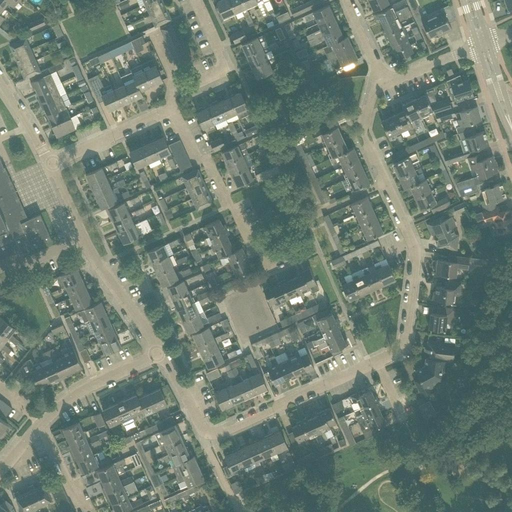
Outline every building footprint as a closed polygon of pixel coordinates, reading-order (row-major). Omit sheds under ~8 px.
[(126,0),(118,4),(121,9),(129,5),(126,0)] [(154,0),(145,4),(150,15),(165,8),(161,0),(154,0)] [(233,14),(235,13),(229,0),(221,0),(216,2),(218,6),(215,8),(221,22),(222,22),(230,18),(229,16),(233,14)] [(229,0),(235,13),(241,10),(244,15),(247,23),(249,26),(253,24),(252,21),(249,13),(246,8),(242,0),(229,0)] [(255,0),(257,3),(259,8),(263,17),(267,15),(269,14),(267,9),(272,7),(268,0),(255,0)] [(312,0),(311,0),(301,5),(304,11),(315,6),(312,0)] [(368,0),(373,10),(382,6),(389,3),(387,0),(368,0)] [(407,0),(413,11),(418,9),(414,0),(407,0)] [(0,11),(3,8),(0,5),(0,33),(9,41),(14,39),(3,30),(0,27),(0,23),(4,19),(0,15),(0,11)] [(304,11),(301,5),(290,10),(293,16),(304,11)] [(315,17),(318,23),(333,16),(328,5),(319,9),(304,16),(306,21),(315,17)] [(379,18),(381,23),(404,13),(409,11),(407,6),(395,12),(392,6),(374,14),(377,19),(379,18)] [(165,8),(150,15),(155,26),(170,19),(165,8)] [(263,17),(259,8),(255,10),(259,19),(263,17)] [(421,21),(423,25),(425,29),(429,38),(442,32),(443,33),(451,30),(443,11),(434,16),(424,20),(421,21)] [(382,30),(384,35),(401,27),(399,21),(407,17),(404,13),(381,23),(384,29),(382,30)] [(276,16),(279,23),(285,20),(282,14),(276,16)] [(312,33),(314,38),(338,27),(333,16),(318,23),(321,29),(312,33)] [(27,24),(31,31),(46,24),(43,17),(27,24)] [(284,25),(286,31),(294,28),(291,22),(284,25)] [(58,23),(52,26),(55,31),(61,28),(58,23)] [(160,29),(162,34),(173,29),(171,24),(160,29)] [(411,29),(413,35),(419,32),(416,26),(411,29)] [(328,46),(332,44),(331,43),(343,38),(338,27),(314,38),(308,41),(311,46),(325,39),(328,46)] [(389,39),(391,45),(406,38),(408,37),(406,33),(405,34),(401,27),(384,35),(386,40),(389,39)] [(162,34),(165,40),(176,35),(173,29),(162,34)] [(231,35),(235,43),(246,38),(242,30),(231,35)] [(165,40),(167,45),(178,40),(176,35),(165,40)] [(246,57),(247,56),(246,56),(262,49),(262,48),(259,43),(265,40),(262,35),(241,44),(244,51),(243,52),(246,57)] [(133,40),(130,41),(134,48),(136,53),(143,49),(141,45),(145,43),(142,36),(133,40)] [(325,54),(327,58),(352,47),(347,36),(343,38),(331,43),(332,44),(334,50),(325,54)] [(10,45),(14,56),(30,49),(25,38),(10,45)] [(297,38),(291,41),(294,47),(300,44),(297,38)] [(391,45),(394,52),(410,45),(406,38),(391,45)] [(167,45),(170,51),(181,46),(178,40),(167,45)] [(130,41),(119,46),(123,53),(134,48),(130,41)] [(248,63),(250,67),(267,60),(264,53),(270,50),(278,46),(276,42),(268,46),(268,45),(262,48),(262,49),(246,56),(247,56),(249,62),(248,63)] [(410,45),(394,52),(398,59),(413,52),(410,45)] [(123,53),(119,46),(109,51),(112,58),(123,53)] [(170,51),(172,56),(183,51),(181,46),(170,51)] [(352,47),(327,58),(329,64),(331,63),(333,69),(335,69),(337,74),(354,66),(352,61),(357,58),(352,47)] [(14,56),(19,67),(35,60),(30,49),(14,56)] [(112,58),(109,51),(98,56),(101,63),(112,58)] [(172,56),(175,62),(186,57),(183,51),(172,56)] [(186,57),(175,62),(177,68),(188,63),(186,57)] [(275,63),(277,68),(286,64),(284,59),(275,63)] [(300,62),(304,69),(305,68),(310,66),(307,59),(300,62)] [(35,60),(19,67),(24,78),(40,72),(35,60)] [(267,60),(250,67),(252,72),(253,71),(256,78),(272,71),(267,60)] [(144,70),(151,86),(162,81),(153,61),(147,64),(149,68),(144,70)] [(72,66),(75,73),(80,71),(77,64),(72,66)] [(132,73),(140,91),(151,86),(144,70),(143,70),(141,65),(130,70),(131,73),(132,73)] [(304,69),(301,71),(305,79),(309,77),(305,68),(304,69)] [(34,88),(37,93),(61,82),(56,71),(30,82),(33,88),(34,88)] [(80,71),(75,73),(78,80),(83,78),(80,71)] [(124,84),(131,100),(142,95),(140,91),(132,73),(131,73),(121,78),(121,79),(122,79),(124,84)] [(88,79),(94,92),(103,88),(103,87),(98,75),(88,79)] [(472,95),(468,80),(462,82),(460,75),(446,81),(447,87),(451,86),(454,94),(450,96),(452,102),(472,95)] [(38,99),(40,105),(60,96),(66,93),(61,82),(37,93),(39,98),(38,99)] [(120,105),(113,89),(111,84),(110,84),(110,85),(106,87),(105,89),(106,93),(103,94),(102,94),(102,95),(109,110),(120,105)] [(113,89),(120,105),(131,100),(124,84),(113,89)] [(240,92),(229,97),(236,113),(238,119),(245,116),(249,124),(253,122),(250,114),(240,92)] [(425,94),(413,100),(420,115),(421,115),(422,118),(434,113),(425,94)] [(44,109),(46,115),(65,107),(60,96),(40,105),(42,110),(44,109)] [(229,97),(218,102),(225,118),(236,113),(229,97)] [(434,114),(435,113),(450,108),(447,99),(431,104),(434,114)] [(218,102),(217,100),(211,103),(212,104),(207,106),(207,107),(214,123),(225,118),(218,102)] [(402,105),(404,111),(414,133),(415,132),(413,128),(420,125),(418,120),(422,118),(421,115),(420,115),(413,100),(402,105)] [(207,106),(202,108),(201,108),(195,110),(201,123),(197,124),(200,130),(214,123),(207,107),(207,106)] [(457,133),(458,133),(474,128),(477,127),(475,122),(480,120),(476,106),(460,112),(462,118),(458,120),(460,126),(455,127),(457,133)] [(47,121),(50,127),(70,118),(65,107),(46,115),(49,120),(47,121)] [(452,108),(450,108),(435,113),(438,122),(454,116),(452,108)] [(404,111),(393,116),(400,131),(406,128),(408,131),(409,135),(414,133),(404,111)] [(400,131),(393,116),(381,121),(389,139),(402,134),(401,133),(400,131)] [(70,118),(50,127),(52,132),(54,131),(56,137),(75,129),(70,118)] [(231,132),(232,134),(236,141),(244,137),(241,131),(237,133),(236,130),(232,122),(228,124),(231,132)] [(324,147),(327,146),(327,145),(342,138),(337,126),(332,128),(330,123),(310,132),(313,137),(321,133),(324,140),(322,142),(324,147)] [(255,125),(249,128),(252,134),(258,131),(255,125)] [(451,163),(467,158),(481,153),(479,148),(488,145),(484,131),(476,134),(474,128),(458,133),(461,139),(465,138),(469,150),(449,156),(443,158),(447,164),(451,163)] [(442,132),(430,137),(432,142),(444,136),(442,132)] [(232,134),(221,139),(225,146),(236,141),(232,134)] [(260,143),(262,148),(268,145),(266,141),(263,134),(253,138),(255,142),(259,141),(260,143)] [(163,137),(152,142),(159,158),(170,152),(163,137)] [(225,146),(221,139),(221,137),(210,142),(214,151),(225,146)] [(430,137),(419,142),(421,147),(432,142),(430,137)] [(330,159),(338,155),(338,154),(348,150),(347,149),(342,138),(327,145),(327,146),(330,152),(327,153),(330,159)] [(169,145),(171,150),(182,145),(180,140),(169,145)] [(152,142),(141,147),(148,163),(159,158),(152,142)] [(222,152),(227,163),(242,156),(240,150),(245,148),(243,142),(222,152)] [(419,142),(407,148),(409,152),(421,147),(419,142)] [(295,145),(300,157),(305,155),(300,143),(295,145)] [(429,146),(436,160),(441,158),(434,144),(429,146)] [(171,150),(173,156),(185,151),(182,145),(171,150)] [(268,145),(262,148),(261,148),(266,159),(273,156),(268,145)] [(148,163),(141,147),(129,152),(137,168),(148,163)] [(341,168),(343,167),(343,166),(358,159),(353,147),(347,149),(348,150),(338,154),(338,155),(341,161),(338,163),(341,168)] [(409,152),(407,148),(396,153),(398,157),(409,152)] [(173,156),(176,161),(187,156),(185,151),(173,156)] [(393,165),(399,177),(415,170),(414,169),(411,163),(414,161),(418,160),(414,153),(403,158),(404,160),(393,165)] [(472,179),(474,185),(476,184),(493,179),(491,173),(497,171),(492,156),(482,159),(481,153),(467,158),(471,169),(475,168),(478,177),(472,179)] [(300,157),(306,169),(310,167),(305,155),(300,157)] [(176,161),(178,167),(190,162),(187,156),(176,161)] [(227,163),(232,174),(247,167),(242,156),(227,163)] [(168,160),(172,168),(176,166),(172,158),(168,160)] [(436,160),(441,172),(446,170),(441,158),(436,160)] [(0,259),(31,245),(32,248),(51,240),(40,214),(27,219),(0,159),(0,259)] [(346,180),(349,178),(348,177),(363,170),(358,159),(343,166),(343,167),(346,173),(343,174),(345,179),(346,180)] [(107,166),(109,170),(117,166),(116,162),(107,166)] [(129,162),(124,164),(126,170),(132,167),(129,162)] [(190,162),(178,167),(181,172),(192,167),(190,162)] [(157,165),(161,173),(165,171),(161,163),(157,165)] [(255,175),(258,182),(280,172),(277,165),(255,175)] [(86,175),(91,186),(107,179),(102,167),(86,175)] [(247,167),(232,174),(237,186),(253,178),(247,167)] [(306,169),(311,180),(315,178),(310,167),(306,169)] [(404,189),(410,186),(409,186),(420,181),(417,174),(419,173),(417,168),(414,169),(415,170),(399,177),(404,189)] [(182,176),(187,187),(202,180),(197,169),(182,176)] [(348,177),(349,178),(351,184),(348,186),(352,194),(365,188),(364,185),(369,182),(363,170),(348,177)] [(446,170),(441,172),(446,183),(451,181),(446,170)] [(139,173),(146,188),(150,186),(143,171),(139,173)] [(165,172),(158,176),(161,181),(168,178),(165,172)] [(409,186),(410,186),(415,198),(430,191),(430,190),(427,184),(430,183),(427,177),(420,181),(409,186)] [(311,180),(316,192),(321,190),(315,178),(311,180)] [(91,186),(96,197),(112,190),(107,179),(91,186)] [(187,187),(192,198),(207,191),(202,180),(187,187)] [(481,201),(484,211),(496,207),(494,202),(505,198),(501,183),(491,186),(482,189),(485,200),(481,201)] [(474,185),(458,190),(461,196),(478,191),(476,184),(474,185)] [(321,190),(316,192),(322,204),(329,201),(328,200),(323,189),(321,190)] [(430,191),(415,198),(420,210),(429,205),(433,213),(450,205),(446,197),(435,201),(432,195),(435,194),(433,189),(430,190),(430,191)] [(112,190),(96,197),(101,208),(117,201),(112,190)] [(207,191),(192,198),(197,210),(212,203),(207,191)] [(354,218),(357,216),(356,216),(372,208),(367,197),(351,204),(354,211),(352,212),(353,215),(354,217),(354,218)] [(108,209),(113,220),(128,213),(123,202),(108,209)] [(452,207),(456,214),(467,209),(463,202),(452,207)] [(484,211),(482,211),(484,220),(493,218),(498,234),(511,229),(511,218),(509,209),(500,212),(498,207),(496,207),(484,211)] [(359,229),(362,228),(361,227),(377,220),(372,208),(356,216),(357,216),(359,222),(357,223),(359,228),(359,229)] [(113,220),(118,232),(133,225),(128,213),(113,220)] [(166,224),(161,213),(155,215),(161,226),(166,224)] [(323,216),(328,228),(333,226),(327,214),(323,216)] [(437,247),(446,248),(456,250),(459,235),(455,234),(452,228),(456,226),(451,216),(444,220),(443,216),(426,223),(431,233),(435,231),(438,238),(437,247)] [(205,230),(208,237),(226,229),(224,224),(222,225),(219,219),(210,223),(202,227),(204,231),(205,230)] [(361,227),(362,228),(365,234),(362,235),(364,240),(383,232),(377,220),(361,227)] [(133,225),(118,232),(123,243),(138,236),(133,225)] [(328,228),(333,240),(338,238),(333,226),(328,228)] [(210,245),(211,248),(229,240),(226,235),(229,234),(226,229),(208,237),(211,244),(211,245),(210,245)] [(338,238),(333,240),(340,254),(344,252),(338,238)] [(168,243),(170,247),(178,244),(176,239),(168,243)] [(218,259),(226,255),(236,250),(234,245),(231,246),(229,240),(211,248),(213,252),(215,251),(218,259)] [(377,240),(366,245),(368,250),(379,244),(377,240)] [(147,252),(152,263),(168,256),(163,245),(147,252)] [(366,245),(354,250),(356,255),(368,250),(366,245)] [(226,255),(229,262),(245,255),(241,247),(236,250),(226,255)] [(354,250),(342,256),(345,260),(356,255),(354,250)] [(229,262),(232,269),(248,262),(245,255),(229,262)] [(469,257),(458,256),(452,255),(452,256),(451,261),(437,259),(435,273),(445,275),(455,276),(456,268),(467,269),(469,257)] [(152,263),(157,274),(173,267),(168,256),(152,263)] [(176,260),(178,265),(186,261),(184,256),(176,260)] [(345,260),(342,256),(331,261),(334,268),(345,263),(344,261),(345,260)] [(248,262),(232,269),(235,276),(251,269),(248,262)] [(374,267),(375,269),(376,269),(383,285),(395,279),(388,264),(381,267),(380,264),(375,266),(374,267)] [(367,266),(362,268),(372,290),(383,285),(376,269),(375,269),(370,272),(367,266)] [(173,267),(157,274),(162,285),(171,281),(178,278),(191,272),(189,268),(182,271),(181,270),(175,273),(173,267)] [(60,275),(65,286),(82,279),(77,268),(60,275)] [(309,268),(300,273),(308,290),(310,289),(309,287),(316,283),(309,268)] [(362,268),(350,273),(360,295),(372,290),(362,268)] [(206,275),(208,280),(214,278),(211,272),(206,275)] [(188,278),(190,282),(198,279),(199,280),(203,278),(201,273),(188,278)] [(298,276),(292,279),(299,296),(304,294),(303,292),(308,290),(300,273),(297,274),(298,276)] [(360,295),(350,273),(344,276),(345,280),(340,282),(348,300),(360,295)] [(214,278),(208,280),(211,286),(216,283),(214,278)] [(65,286),(70,297),(87,290),(82,279),(65,286)] [(286,279),(281,281),(289,298),(296,295),(297,297),(299,296),(292,279),(287,281),(286,279)] [(167,287),(172,299),(188,292),(183,280),(167,287)] [(277,286),(273,287),(281,305),(282,304),(282,302),(289,298),(281,281),(276,283),(277,286)] [(432,300),(452,302),(453,294),(459,295),(460,283),(448,281),(447,288),(436,286),(435,292),(433,292),(432,300)] [(40,284),(45,295),(50,293),(45,282),(40,284)] [(281,305),(273,287),(272,288),(271,286),(263,289),(267,298),(270,304),(277,301),(279,306),(281,305)] [(87,290),(70,297),(64,300),(66,305),(72,303),(75,309),(83,305),(92,301),(87,290)] [(172,299),(177,310),(193,302),(188,292),(172,299)] [(45,295),(50,306),(55,304),(50,293),(45,295)] [(213,299),(211,295),(206,296),(198,300),(200,305),(213,299)] [(318,303),(321,309),(327,306),(324,300),(318,303)] [(84,309),(89,320),(106,313),(101,301),(84,309)] [(177,310),(182,321),(198,313),(193,302),(177,310)] [(55,304),(50,306),(55,317),(60,315),(55,304)] [(311,307),(305,310),(308,315),(314,312),(311,307)] [(429,328),(439,330),(444,330),(445,322),(452,323),(454,309),(447,308),(437,307),(436,313),(431,312),(429,328)] [(318,323),(321,330),(338,323),(336,318),(334,319),(331,313),(330,314),(328,309),(312,316),(316,324),(318,323)] [(305,310),(296,314),(298,319),(308,315),(305,310)] [(206,318),(208,322),(221,317),(219,312),(206,318)] [(89,320),(94,331),(111,323),(106,313),(89,320)] [(198,313),(182,321),(187,332),(203,325),(198,313)] [(296,314),(287,318),(289,323),(298,319),(296,314)] [(0,331),(8,338),(16,344),(18,341),(10,335),(16,328),(0,315),(0,331)] [(64,318),(69,329),(74,327),(69,315),(64,318)] [(289,323),(287,318),(279,321),(282,327),(289,323)] [(224,325),(227,332),(231,330),(226,319),(222,321),(224,325)] [(297,323),(301,333),(307,331),(302,321),(297,323)] [(94,331),(99,342),(116,334),(111,323),(94,331)] [(316,339),(319,344),(341,334),(338,329),(341,328),(338,323),(321,330),(324,337),(316,339)] [(51,329),(54,334),(65,329),(63,324),(51,329)] [(69,329),(74,340),(79,338),(74,327),(69,329)] [(193,334),(198,345),(213,338),(208,327),(193,334)] [(289,333),(287,328),(281,330),(284,336),(289,333)] [(0,347),(8,354),(11,350),(3,344),(8,338),(0,331),(0,347)] [(198,345),(203,356),(218,349),(224,346),(221,340),(229,337),(227,332),(219,336),(213,338),(198,345)] [(116,334),(99,342),(104,353),(121,346),(116,334)] [(341,334),(319,344),(320,349),(328,345),(331,352),(348,344),(346,339),(343,340),(341,334)] [(268,343),(266,337),(260,340),(250,344),(257,359),(262,356),(258,347),(262,345),(268,343)] [(74,340),(79,351),(84,349),(79,338),(74,340)] [(453,361),(455,344),(427,340),(426,348),(424,348),(423,351),(429,352),(428,358),(425,358),(424,366),(415,371),(419,378),(414,381),(422,397),(431,392),(430,389),(446,380),(448,361),(453,361)] [(60,349),(63,356),(71,372),(76,369),(77,372),(82,370),(81,367),(82,367),(74,351),(72,345),(67,348),(66,346),(60,349)] [(0,362),(1,363),(7,367),(9,364),(0,356),(0,347),(0,362)] [(53,348),(48,350),(61,379),(66,377),(65,374),(71,372),(63,356),(58,359),(53,348)] [(84,349),(79,351),(84,362),(91,359),(86,348),(84,349)] [(218,349),(203,356),(208,367),(223,360),(218,349)] [(48,363),(42,366),(49,382),(54,379),(55,382),(61,379),(48,350),(43,352),(48,363)] [(285,351),(274,356),(284,379),(290,376),(291,379),(296,376),(288,359),(285,351)] [(295,356),(288,359),(296,376),(301,374),(300,372),(305,369),(300,357),(300,356),(298,352),(294,354),(295,356)] [(246,355),(253,369),(257,367),(253,359),(250,353),(246,355)] [(307,353),(300,356),(300,357),(305,369),(306,372),(314,368),(312,365),(310,359),(307,353)] [(284,379),(274,356),(274,355),(268,357),(272,366),(267,369),(271,377),(275,386),(280,383),(279,381),(284,379)] [(42,366),(40,362),(33,365),(31,359),(26,361),(21,367),(25,375),(31,373),(38,387),(38,386),(39,389),(45,387),(44,384),(49,382),(42,366)] [(235,367),(231,369),(244,399),(255,394),(248,378),(243,380),(240,375),(239,375),(235,367)] [(212,370),(215,377),(221,375),(218,368),(212,370)] [(232,385),(226,388),(233,403),(244,399),(231,369),(226,371),(232,385)] [(259,373),(248,378),(255,394),(266,389),(259,373)] [(15,378),(20,382),(23,378),(19,374),(15,378)] [(459,376),(455,385),(463,388),(467,380),(459,376)] [(159,388),(148,393),(152,402),(156,410),(167,405),(159,388)] [(233,403),(226,388),(215,393),(222,409),(233,403)] [(354,411),(360,408),(378,400),(375,395),(373,396),(371,391),(358,396),(356,393),(350,396),(353,403),(351,404),(354,411)] [(148,393),(137,398),(143,411),(144,415),(145,415),(156,410),(148,393)] [(135,394),(124,399),(132,416),(143,411),(137,398),(136,394),(135,394)] [(124,399),(113,404),(121,421),(123,425),(134,420),(132,416),(124,399)] [(356,417),(358,422),(380,412),(378,406),(380,405),(378,400),(360,408),(363,414),(356,417)] [(340,401),(331,405),(335,412),(343,408),(340,401)] [(429,401),(419,407),(422,413),(429,428),(439,420),(429,401)] [(7,404),(0,413),(0,414),(4,418),(12,408),(7,404)] [(121,421),(113,404),(102,409),(110,426),(121,421)] [(329,407),(322,411),(329,426),(336,423),(329,407)] [(318,415),(312,418),(320,435),(324,434),(323,432),(330,428),(329,426),(322,411),(317,413),(318,415)] [(93,415),(98,426),(105,423),(100,412),(93,415)] [(380,412),(358,422),(363,433),(387,422),(385,416),(383,417),(380,412)] [(161,421),(161,422),(163,427),(174,422),(172,416),(161,421)] [(306,418),(301,420),(309,438),(315,435),(318,443),(323,441),(320,435),(312,418),(307,420),(306,418)] [(309,438),(301,420),(296,422),(297,425),(291,427),(295,436),(299,445),(302,443),(302,441),(309,438)] [(65,434),(68,440),(83,433),(82,431),(78,422),(63,429),(60,430),(63,436),(65,434)] [(161,422),(150,426),(152,431),(163,427),(161,422)] [(155,434),(160,445),(181,435),(176,424),(155,434)] [(150,426),(139,431),(141,436),(152,431),(150,426)] [(348,427),(342,429),(350,446),(355,443),(348,427)] [(139,431),(128,436),(130,441),(141,436),(139,431)] [(280,431),(269,436),(276,452),(287,447),(280,431)] [(67,446),(70,452),(88,444),(83,433),(68,440),(70,445),(67,446)] [(166,449),(168,454),(186,446),(181,435),(160,445),(159,445),(161,451),(166,449)] [(130,441),(128,436),(117,441),(119,446),(130,441)] [(269,436),(258,441),(265,457),(276,452),(269,436)] [(135,443),(140,454),(145,452),(140,441),(135,443)] [(258,441),(246,446),(254,462),(265,457),(258,441)] [(75,456),(77,461),(93,454),(88,444),(70,452),(72,457),(75,456)] [(193,456),(191,450),(188,452),(186,446),(168,454),(163,456),(166,462),(171,460),(173,465),(190,457),(193,456)] [(246,446),(235,451),(242,467),(254,462),(246,446)] [(326,447),(315,452),(317,457),(328,452),(326,447)] [(242,467),(235,451),(224,456),(231,472),(242,467)] [(93,454),(77,461),(80,467),(77,468),(79,473),(82,472),(82,473),(108,461),(106,456),(100,459),(97,452),(93,454)] [(140,454),(145,465),(150,463),(145,452),(140,454)] [(317,457),(315,452),(304,456),(307,462),(317,457)] [(131,455),(135,466),(141,464),(136,453),(131,455)] [(172,465),(177,477),(199,467),(194,456),(194,455),(193,456),(190,457),(173,465),(172,465)] [(99,476),(102,481),(117,474),(113,463),(108,466),(97,470),(97,471),(94,472),(97,477),(99,476)] [(145,465),(150,476),(155,473),(150,463),(145,465)] [(199,467),(177,477),(180,482),(178,483),(180,488),(180,489),(187,486),(192,483),(204,478),(199,467)] [(155,487),(158,485),(163,483),(158,472),(155,473),(150,476),(155,487)] [(45,479),(48,485),(59,480),(56,474),(45,479)] [(101,488),(104,494),(126,484),(133,481),(131,476),(124,479),(120,481),(117,474),(102,481),(104,487),(101,488)] [(48,485),(50,490),(61,485),(59,480),(48,485)] [(14,493),(16,499),(22,511),(24,511),(28,510),(28,511),(31,511),(36,510),(35,507),(41,504),(42,507),(46,505),(45,503),(51,500),(42,481),(38,483),(39,486),(34,488),(33,485),(28,487),(30,490),(20,495),(18,491),(14,493)] [(109,498),(111,503),(127,496),(125,491),(124,490),(128,488),(135,485),(133,481),(126,484),(104,494),(107,499),(109,498)] [(236,481),(230,484),(235,494),(243,490),(240,483),(236,481)] [(163,483),(158,485),(163,496),(168,494),(163,483)] [(50,490),(53,496),(64,491),(61,485),(50,490)] [(197,485),(186,489),(188,494),(199,489),(197,485)] [(186,489),(175,494),(177,499),(188,494),(186,489)] [(53,496),(55,501),(66,496),(64,491),(53,496)] [(177,499),(175,494),(164,499),(166,504),(177,499)] [(55,501),(58,507),(69,502),(66,496),(55,501)] [(127,496),(111,503),(114,508),(111,510),(112,511),(121,511),(143,503),(141,498),(130,503),(127,496)] [(0,511),(15,511),(12,506),(5,500),(1,505),(0,504),(0,511)] [(160,500),(148,505),(150,509),(162,504),(160,500)] [(69,502),(58,507),(60,511),(61,511),(71,507),(69,502)]
